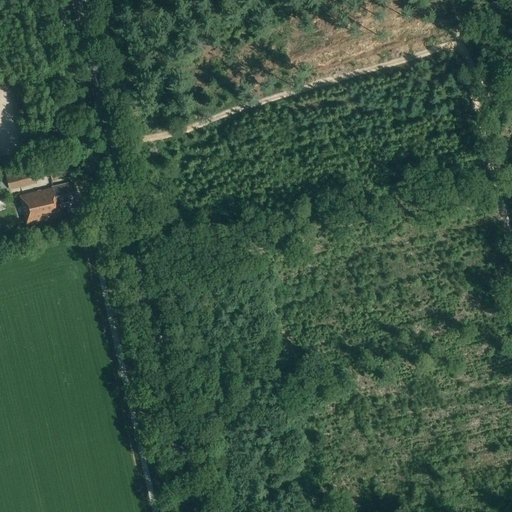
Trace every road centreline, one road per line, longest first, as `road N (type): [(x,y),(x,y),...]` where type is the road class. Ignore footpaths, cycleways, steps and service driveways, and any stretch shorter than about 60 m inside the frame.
road 1 (secondary): [(195,511),(78,0)]
road 2 (track): [(93,149),(461,37)]
road 3 (track): [(511,243),(452,0)]
